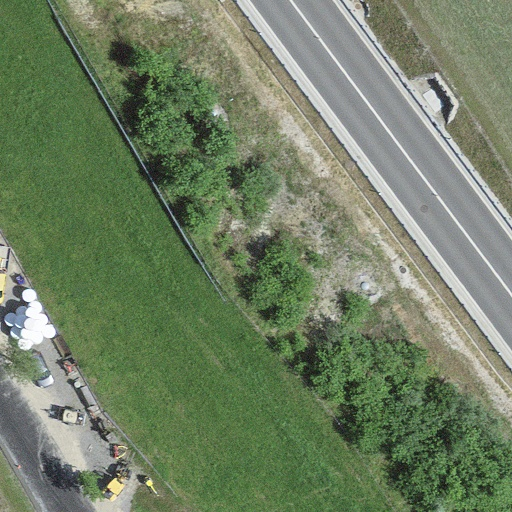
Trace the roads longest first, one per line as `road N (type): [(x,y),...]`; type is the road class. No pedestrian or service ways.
road 1 (trunk): [(511,306),(286,0)]
road 2 (unclassified): [(67,511),(0,396)]
